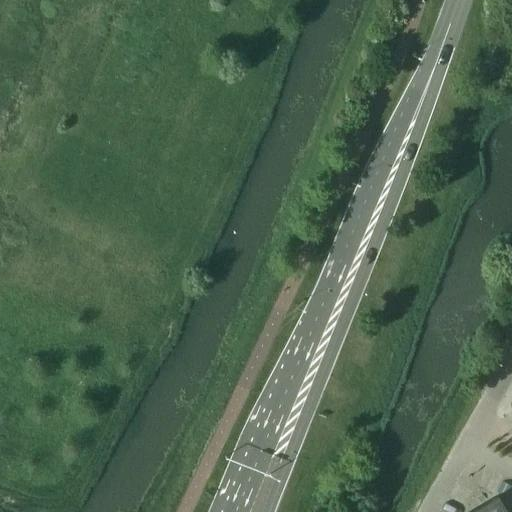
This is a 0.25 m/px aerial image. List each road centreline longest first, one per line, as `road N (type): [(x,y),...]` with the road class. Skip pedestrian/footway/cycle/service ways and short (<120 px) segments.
road 1 (secondary): [(457,0),(294,409)]
road 2 (secondary): [(294,409),(259,452),(234,511)]
